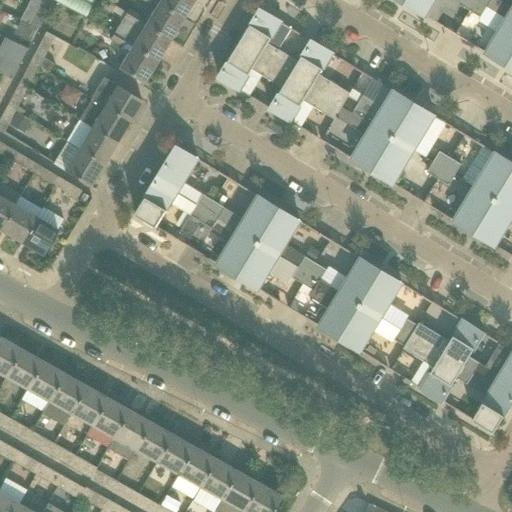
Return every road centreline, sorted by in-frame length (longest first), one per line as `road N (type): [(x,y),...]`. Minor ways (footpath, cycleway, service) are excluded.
road 1 (residential): [(500,472),(96,231)]
road 2 (residential): [(511,304),(174,99)]
road 3 (residential): [(347,458),(46,315)]
road 4 (residential): [(315,0),(511,117)]
road 5 (residential): [(96,231),(174,99)]
road 6 (residential): [(457,511),(347,458)]
